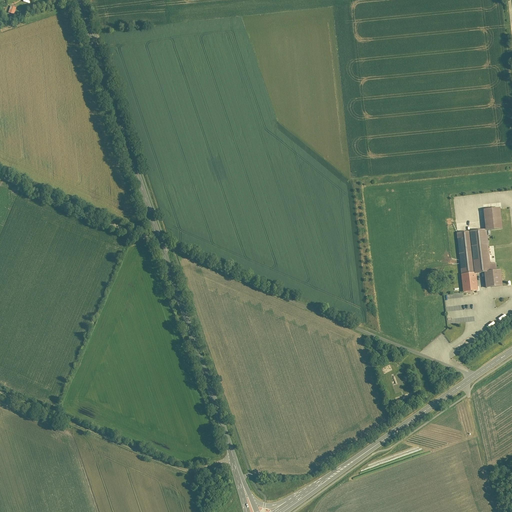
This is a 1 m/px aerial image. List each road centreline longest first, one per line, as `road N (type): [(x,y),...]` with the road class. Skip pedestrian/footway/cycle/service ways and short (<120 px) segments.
road 1 (track): [(0,169),(473,378)]
road 2 (tertiary): [(168,267),(80,0)]
road 3 (secondary): [(290,506),(511,352)]
road 4 (track): [(242,450),(193,476),(0,394)]
road 5 (tertiary): [(168,267),(248,498)]
